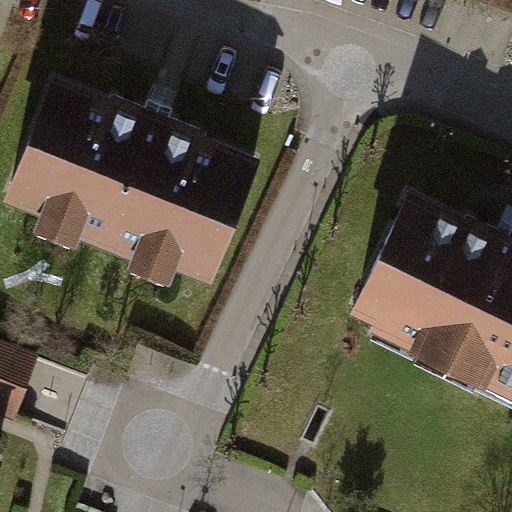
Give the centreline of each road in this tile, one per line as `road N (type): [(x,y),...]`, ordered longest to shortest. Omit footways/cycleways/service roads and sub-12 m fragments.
road 1 (residential): [(354,65),(144,511)]
road 2 (residential): [(182,0),(354,65)]
road 3 (residential): [(354,65),(511,129)]
